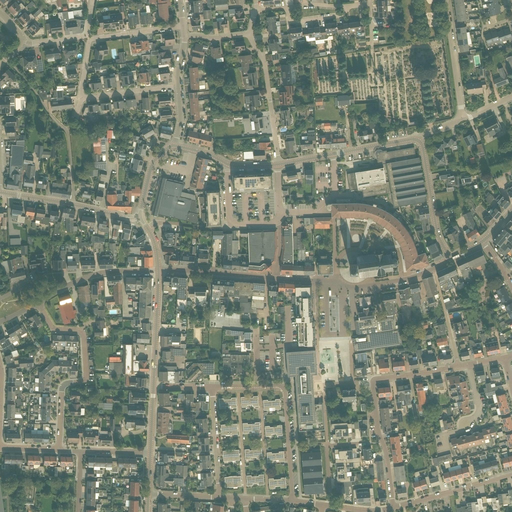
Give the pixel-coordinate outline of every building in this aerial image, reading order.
[(157,4),(158,12),(167,10),(167,4),(170,4),(169,0),(166,0),(162,1),(162,0),(148,0),(149,2),(149,6),(157,4)] [(228,3),(227,0),(215,0),(216,10),(228,9),(228,3)] [(486,4),(487,6),(488,6),(490,10),(499,7),(497,1),(488,3),(486,4)] [(8,9),(15,16),(15,17),(25,7),(21,3),(18,5),(15,2),(8,9)] [(499,7),(490,10),(491,13),(489,14),(490,17),(501,13),(499,7)] [(158,12),(159,19),(160,19),(160,22),(172,20),(172,16),(168,17),(167,10),(158,12)] [(77,30),(77,27),(78,27),(78,26),(79,26),(80,25),(80,24),(81,20),(72,19),(69,19),(68,11),(62,12),(64,26),(67,25),(67,31),(77,30)] [(242,15),(242,11),(236,11),(236,16),(236,22),(245,21),(245,15),(242,15)] [(151,22),(151,17),(150,13),(147,13),(146,12),(141,13),(141,16),(142,24),(141,24),(148,23),(151,22)] [(388,12),(379,12),(379,18),(384,18),(384,21),(390,21),(390,17),(388,17),(388,12)] [(17,19),(25,27),(35,18),(31,13),(28,16),(25,13),(17,19)] [(266,20),(266,23),(276,22),(275,16),(275,13),(269,14),(269,17),(267,17),(267,20),(266,20)] [(128,18),(129,26),(136,25),(136,24),(139,24),(138,14),(134,15),(134,17),(128,18)] [(117,18),(110,19),(111,28),(115,28),(115,27),(119,26),(118,25),(123,24),(121,15),(117,16),(117,18)] [(229,21),(229,17),(224,17),(224,18),(217,19),(217,22),(218,31),(224,30),(223,28),(228,27),(227,21),(229,21)] [(104,27),(104,28),(107,28),(107,29),(111,28),(110,19),(103,20),(103,18),(98,18),(99,27),(104,27)] [(200,18),(194,18),(194,23),(192,23),(192,29),(193,29),(193,30),(194,31),(197,30),(198,29),(198,28),(201,28),(201,22),(200,22),(200,18)] [(268,26),(268,28),(277,27),(276,25),(287,23),(286,20),(280,21),(276,22),(266,23),(267,26),(268,26)] [(50,23),(46,24),(47,30),(51,29),(51,33),(55,33),(58,33),(62,32),(61,21),(59,22),(58,21),(56,21),(55,22),(50,23)] [(354,23),(356,32),(356,35),(357,35),(361,35),(361,34),(361,33),(365,32),(364,26),(361,26),(360,22),(354,23)] [(34,23),(27,30),(32,35),(33,34),(34,36),(44,35),(43,27),(39,28),(34,23)] [(332,33),(331,23),(325,24),(326,29),(323,29),(324,39),(327,39),(329,36),(333,36),(332,33)] [(337,23),(331,23),(332,33),(338,32),(338,33),(341,33),(340,26),(337,27),(337,23)] [(343,26),(340,26),(341,33),(344,32),(344,33),(350,33),(349,23),(343,24),(343,26)] [(269,34),(270,37),(281,35),(281,32),(277,33),(277,27),(268,28),(267,29),(267,31),(269,31),(269,34)] [(302,27),(296,28),(297,37),(298,41),(306,40),(305,37),(306,37),(305,31),(302,31),(302,27)] [(321,40),(324,39),(323,29),(320,30),(320,27),(314,28),(315,37),(321,36),(321,40)] [(292,38),(297,37),(296,28),(290,29),(291,34),(288,34),(289,40),(292,40),(292,38)] [(305,31),(306,37),(307,42),(315,41),(315,37),(314,28),(308,29),(308,31),(305,31)] [(511,36),(509,29),(503,31),(506,40),(510,39),(510,40),(511,39),(511,36)] [(490,34),(494,43),(497,42),(498,43),(500,42),(497,33),(496,31),(490,34)] [(503,42),(506,40),(503,31),(497,33),(500,42),(501,44),(503,43),(503,42)] [(494,43),(490,34),(484,36),(488,46),(490,46),(490,44),(494,43)] [(165,40),(165,46),(160,47),(161,50),(168,49),(168,46),(174,45),(174,39),(174,35),(162,37),(163,41),(165,40)] [(269,43),(269,46),(279,44),(282,44),(281,38),(282,38),(281,35),(270,37),(270,40),(270,43),(269,43)] [(149,50),(148,41),(142,41),(138,41),(138,43),(136,43),(134,43),(134,44),(131,44),(131,49),(132,53),(133,55),(134,55),(134,54),(136,54),(136,55),(144,54),(145,53),(145,50),(149,50)] [(244,41),(235,43),(236,49),(231,49),(232,54),(242,53),(242,50),(245,49),(244,41)] [(204,55),(204,54),(205,50),(203,49),(204,46),(196,44),(195,49),(193,48),(192,53),(204,55)] [(270,51),(271,51),(274,51),(275,54),(277,53),(286,52),(286,49),(282,50),(281,47),(279,47),(279,44),(269,46),(270,51)] [(62,53),(63,59),(70,58),(69,55),(77,53),(76,50),(77,49),(77,46),(76,45),(73,45),(72,46),(65,48),(66,52),(62,53)] [(96,49),(94,58),(101,59),(102,54),(107,53),(107,51),(108,51),(107,47),(106,45),(98,46),(98,49),(96,49)] [(221,55),(220,47),(215,48),(215,47),(210,47),(212,59),(218,58),(222,58),(221,55)] [(46,58),(47,58),(54,57),(54,59),(59,58),(58,49),(53,49),(53,48),(50,49),(50,50),(45,50),(46,58)] [(158,53),(159,59),(158,60),(158,65),(161,65),(170,64),(170,58),(170,54),(166,55),(165,52),(158,53)] [(193,57),(191,62),(199,64),(200,60),(203,61),(204,55),(192,53),(191,57),(193,57)] [(242,67),(249,67),(248,63),(252,63),(251,55),(239,56),(239,60),(241,59),(242,67)] [(23,66),(24,66),(24,67),(36,65),(37,71),(43,70),(41,60),(36,61),(35,56),(23,57),(23,58),(21,59),(18,62),(23,66)] [(73,70),(72,65),(62,66),(62,71),(63,72),(63,73),(64,74),(65,74),(65,75),(66,75),(67,75),(68,79),(72,79),(72,78),(76,77),(75,69),(73,70)] [(290,65),(282,65),(281,65),(281,71),(282,71),(283,77),(284,77),(284,80),(283,80),(283,84),(292,84),(290,65)] [(163,67),(157,68),(157,71),(159,71),(160,80),(169,79),(168,73),(169,73),(169,69),(163,70),(163,67)] [(503,85),(509,83),(506,75),(505,75),(502,68),(498,69),(501,77),(493,80),(496,88),(502,85),(501,85),(503,84),(503,85)] [(146,82),(149,82),(149,77),(152,76),(151,69),(145,69),(146,73),(139,74),(140,83),(146,82)] [(10,72),(8,70),(2,75),(2,74),(0,75),(0,85),(0,86),(5,82),(7,85),(15,77),(13,75),(13,74),(12,72),(10,72)] [(127,72),(127,75),(128,85),(129,85),(134,84),(133,78),(137,78),(136,72),(133,72),(132,71),(127,72)] [(111,87),(116,87),(116,81),(119,80),(118,74),(114,74),(113,73),(109,74),(111,88),(111,87)] [(123,73),(118,74),(119,80),(122,80),(123,86),(128,85),(127,75),(124,76),(123,73)] [(246,84),(246,90),(253,89),(253,85),(257,85),(256,77),(257,77),(256,73),(248,74),(243,75),(243,79),(248,78),(249,84),(246,84)] [(100,76),(101,82),(101,83),(104,82),(105,88),(110,87),(110,88),(111,88),(109,74),(105,74),(106,76),(100,76)] [(481,82),(467,84),(468,94),(477,93),(477,94),(483,93),(482,89),(486,88),(485,81),(481,81),(481,82)] [(286,92),(280,92),(281,98),(280,98),(280,104),(290,104),(289,95),(294,95),(293,86),(285,86),(286,92)] [(56,94),(57,97),(57,101),(58,101),(59,109),(72,108),(71,100),(63,101),(62,93),(56,94)] [(260,98),(259,95),(250,96),(250,103),(251,103),(252,106),(249,107),(250,111),(255,110),(254,106),(260,105),(259,99),(260,98)] [(350,105),(350,96),(349,95),(338,96),(338,106),(350,105)] [(9,96),(8,96),(1,97),(1,100),(0,100),(0,108),(2,108),(2,113),(6,113),(6,116),(15,115),(15,110),(10,108),(9,108),(9,100),(13,100),(13,96),(9,96)] [(170,97),(158,98),(159,104),(158,104),(158,108),(165,107),(165,104),(171,103),(170,97)] [(126,102),(123,103),(124,107),(123,107),(124,110),(130,109),(129,107),(136,106),(135,98),(135,99),(126,100),(126,102)] [(143,110),(150,109),(148,98),(142,98),(142,104),(139,104),(140,113),(144,113),(143,110)] [(120,108),(123,107),(124,107),(123,103),(123,100),(122,100),(122,101),(113,102),(113,104),(110,104),(111,109),(111,111),(120,110),(120,108)] [(104,110),(111,109),(110,104),(110,102),(110,103),(100,104),(101,106),(98,106),(98,111),(99,114),(105,114),(104,110)] [(87,112),(98,111),(98,106),(97,104),(88,106),(88,107),(85,108),(82,115),(86,116),(87,112)] [(163,111),(163,112),(160,112),(160,119),(159,119),(160,122),(167,121),(167,118),(172,118),(171,111),(169,111),(169,110),(163,111)] [(291,118),(290,118),(289,110),(281,111),(283,126),(285,126),(286,126),(291,125),(290,121),(291,121),(292,120),(291,118)] [(259,118),(258,115),(252,115),(253,121),(255,121),(256,130),(264,129),(262,117),(259,118)] [(15,118),(5,118),(5,119),(5,120),(5,122),(5,123),(6,126),(9,125),(9,128),(9,129),(14,128),(18,128),(18,121),(15,118)] [(499,127),(496,121),(495,118),(483,124),(487,132),(499,127)] [(146,128),(145,128),(150,136),(154,133),(153,130),(155,129),(152,124),(147,123),(144,125),(146,128)] [(373,138),(373,136),(376,136),(376,127),(371,128),(371,129),(359,132),(361,140),(373,138)] [(9,136),(9,139),(19,139),(18,135),(16,135),(16,133),(15,132),(14,132),(14,128),(9,129),(9,128),(6,129),(5,130),(5,133),(6,133),(6,136),(9,136)] [(150,136),(145,128),(141,131),(145,138),(150,136)] [(193,142),(196,128),(194,128),(193,132),(189,131),(187,141),(193,142)] [(196,128),(193,142),(198,144),(201,134),(197,133),(198,129),(196,128)] [(198,144),(204,145),(208,131),(206,131),(205,135),(201,134),(198,144)] [(208,131),(204,145),(210,146),(213,136),(209,135),(209,131),(208,131)] [(302,140),(302,149),(313,148),(312,142),(315,142),(315,132),(309,133),(310,137),(308,137),(308,140),(302,140)] [(326,148),(332,147),(332,144),(332,143),(332,139),(332,135),(331,132),(325,133),(326,139),(325,140),(321,140),(319,140),(319,147),(322,146),(322,147),(326,147),(326,148)] [(470,134),(463,138),(468,146),(473,144),(474,144),(478,142),(473,134),(471,136),(470,134)] [(93,138),(94,154),(100,154),(106,153),(105,138),(93,138)] [(141,140),(139,140),(133,138),(132,141),(136,142),(135,147),(145,150),(147,145),(143,144),(144,142),(141,141),(141,140)] [(51,139),(50,152),(42,151),(42,157),(50,158),(53,158),(56,158),(56,139),(51,139)] [(444,144),(434,146),(435,153),(436,153),(436,155),(434,155),(436,165),(446,164),(444,154),(443,154),(443,152),(442,148),(452,146),(450,139),(443,140),(444,144)] [(292,141),(285,142),(287,153),(294,152),(293,146),(295,145),(294,141),(292,141)] [(21,188),(22,182),(22,170),(23,163),(24,148),(12,147),(10,173),(13,174),(12,181),(7,180),(6,188),(17,189),(17,188),(20,189),(21,188)] [(139,154),(144,155),(145,150),(135,147),(134,147),(133,152),(133,155),(138,157),(139,154)] [(391,192),(394,207),(427,201),(419,157),(416,158),(414,147),(387,152),(387,151),(380,152),(379,153),(378,152),(376,154),(378,156),(377,157),(378,165),(386,163),(391,192)] [(261,153),(261,151),(254,151),(254,159),(261,159),(266,159),(265,153),(261,153)] [(24,155),(23,163),(22,170),(27,170),(26,178),(24,178),(23,186),(33,187),(34,179),(33,179),(34,166),(32,166),(33,157),(32,155),(30,155),(28,156),(24,155)] [(132,158),(130,163),(142,166),(143,161),(138,159),(138,157),(133,155),(132,158)] [(212,162),(212,161),(213,161),(198,157),(197,163),(207,166),(208,162),(212,162)] [(140,171),(142,166),(130,163),(129,168),(130,168),(129,171),(135,173),(135,170),(140,171)] [(197,163),(196,169),(210,172),(210,171),(206,170),(207,166),(197,163)] [(383,167),(379,168),(359,172),(358,170),(356,170),(356,172),(355,172),(347,174),(347,177),(350,191),(354,190),(362,189),(364,197),(388,193),(386,182),(383,167)] [(210,172),(196,169),(194,175),(204,177),(205,173),(209,174),(210,172)] [(306,179),(313,179),(313,170),(307,170),(307,169),(304,169),(304,175),(306,175),(306,179)] [(302,179),(301,172),(297,173),(296,170),(287,172),(288,180),(297,178),(298,180),(302,179)] [(233,175),(233,183),(234,190),(273,189),(272,174),(264,174),(258,174),(245,175),(245,174),(239,175),(233,175)] [(453,186),(456,185),(456,187),(465,185),(465,183),(472,182),(471,177),(461,179),(462,184),(459,184),(458,176),(454,177),(454,176),(450,176),(450,174),(439,176),(440,180),(446,179),(448,188),(447,188),(447,191),(454,190),(453,186)] [(194,175),(193,181),(207,184),(207,182),(203,181),(204,177),(194,175)] [(44,189),(47,189),(48,181),(47,181),(48,178),(46,178),(43,177),(43,176),(38,176),(37,187),(44,188),(44,189)] [(61,183),(62,183),(61,189),(60,197),(66,198),(68,184),(68,183),(64,183),(65,179),(61,178),(61,183)] [(198,224),(195,195),(182,192),(184,185),(161,179),(153,213),(198,224)] [(85,183),(84,182),(79,181),(78,188),(83,189),(82,196),(89,198),(91,191),(89,190),(90,185),(85,184),(85,183)] [(191,187),(199,188),(201,189),(202,185),(206,186),(207,184),(193,181),(191,187)] [(51,196),(60,197),(61,189),(57,188),(57,186),(53,185),(51,196)] [(102,200),(103,196),(104,188),(98,187),(97,192),(96,195),(95,200),(98,201),(98,200),(102,200)] [(131,196),(139,196),(141,189),(131,189),(131,191),(130,191),(130,190),(128,190),(128,191),(125,191),(125,196),(126,196),(126,202),(124,202),(125,210),(125,213),(131,213),(131,207),(132,207),(132,205),(133,205),(133,202),(131,202),(131,196)] [(221,208),(221,202),(221,196),(220,190),(206,191),(207,197),(200,197),(200,203),(207,203),(207,205),(208,205),(208,208),(221,208)] [(119,194),(107,195),(107,209),(125,210),(124,202),(122,201),(122,194),(119,194)] [(503,196),(498,202),(497,202),(505,209),(510,203),(505,198),(503,196)] [(351,203),(351,199),(336,199),(336,203),(334,203),(330,203),(328,204),(327,204),(326,206),(326,207),(327,209),(328,210),(330,210),(332,210),(333,217),(334,217),(337,217),(337,226),(340,226),(342,225),(344,225),(345,223),(346,222),(346,220),(346,217),(355,216),(359,217),(360,215),(364,216),(364,217),(368,218),(368,220),(368,221),(369,221),(371,221),(372,221),(373,220),(377,222),(377,220),(381,222),(385,225),(384,226),(388,229),(391,232),(392,231),(395,234),(398,238),(397,239),(399,243),(401,247),(402,246),(404,250),(405,255),(404,255),(405,260),(406,270),(411,269),(411,270),(416,269),(420,268),(429,264),(425,253),(418,255),(417,252),(416,246),(413,241),(411,236),(408,231),(405,227),(401,222),(397,219),(392,215),(387,212),(382,209),(377,207),(378,205),(372,203),(372,205),(366,204),(361,203),(355,203),(351,203)] [(21,216),(22,207),(13,205),(12,213),(18,214),(17,222),(24,223),(25,217),(21,216)] [(422,205),(416,206),(417,212),(419,212),(421,219),(423,231),(424,231),(430,230),(428,218),(430,218),(428,208),(422,209),(422,205)] [(490,214),(496,219),(502,213),(496,208),(495,208),(493,206),(491,209),(488,212),(490,214)] [(35,209),(27,207),(25,214),(30,215),(29,219),(33,220),(33,216),(34,216),(35,209)] [(64,207),(62,216),(66,218),(66,223),(66,231),(73,231),(73,219),(75,210),(64,207)] [(222,225),(222,219),(222,213),(221,213),(221,208),(208,208),(208,211),(207,211),(207,213),(202,213),(202,223),(204,222),(204,220),(208,220),(208,226),(222,225)] [(40,221),(39,222),(39,223),(48,225),(49,219),(49,218),(44,217),(45,210),(37,209),(36,216),(35,220),(40,221)] [(58,219),(59,212),(50,211),(49,218),(49,219),(53,220),(53,223),(56,224),(57,219),(58,219)] [(471,241),(480,235),(476,228),(469,212),(463,215),(470,231),(466,234),(471,241)] [(496,219),(490,214),(487,217),(486,216),(483,219),(490,226),(496,220),(496,219)] [(87,228),(87,225),(88,217),(82,216),(81,221),(80,229),(83,230),(83,228),(87,228)] [(106,220),(100,219),(98,230),(101,231),(101,228),(105,228),(106,220)] [(120,221),(114,220),(112,228),(114,228),(112,239),(116,240),(118,229),(122,230),(124,224),(124,222),(120,221)] [(283,274),(292,274),(293,266),(293,263),(293,250),(293,248),(293,235),(292,222),(288,222),(287,223),(286,222),(285,222),(283,225),(283,226),(283,227),(283,228),(283,235),(283,249),(282,256),(281,263),(281,265),(282,265),(281,272),(283,274)] [(131,226),(124,224),(122,230),(122,231),(120,238),(123,238),(128,240),(131,226)] [(453,227),(454,229),(450,231),(451,233),(448,235),(452,242),(456,240),(459,239),(459,240),(464,238),(457,225),(453,227)] [(137,241),(132,244),(134,246),(144,246),(144,240),(146,239),(145,238),(143,234),(142,235),(140,231),(138,232),(136,230),(133,228),(133,229),(133,230),(135,234),(137,238),(136,239),(137,241)] [(511,242),(511,235),(504,228),(493,240),(500,246),(497,249),(505,256),(510,249),(506,246),(510,242),(511,243),(511,242)] [(249,262),(248,270),(262,272),(265,269),(272,270),(272,264),(275,261),(277,248),(277,230),(248,231),(249,254),(249,257),(249,258),(249,262)] [(228,255),(232,255),(232,240),(232,233),(223,233),(223,231),(213,231),(213,239),(222,239),(222,255),(228,255)] [(177,233),(165,232),(165,237),(164,237),(164,242),(164,245),(167,245),(170,246),(172,246),(175,246),(176,246),(177,233)] [(293,266),(292,274),(304,274),(305,263),(305,259),(305,250),(304,232),(297,232),(297,250),(298,250),(298,261),(297,261),(297,266),(293,266)] [(232,255),(232,269),(240,270),(241,259),(241,254),(238,254),(238,240),(232,240),(232,255)] [(444,258),(436,242),(430,245),(434,253),(431,254),(435,262),(444,258)] [(167,249),(163,248),(163,254),(166,254),(165,263),(167,263),(167,264),(178,265),(179,255),(176,255),(176,254),(175,253),(175,252),(176,252),(176,249),(167,248),(167,249)] [(180,265),(194,266),(195,257),(184,256),(184,253),(185,253),(186,250),(181,249),(180,265)] [(199,253),(199,262),(208,263),(208,254),(208,250),(204,249),(200,249),(199,253)] [(374,254),(374,253),(370,254),(369,255),(369,254),(369,255),(367,255),(367,254),(368,253),(367,251),(366,250),(364,250),(363,252),(364,254),(365,254),(365,255),(363,255),(363,254),(362,255),(362,256),(362,255),(358,256),(356,256),(356,257),(350,258),(351,264),(350,264),(351,272),(352,272),(353,273),(354,274),(355,274),(355,276),(359,276),(359,278),(365,277),(366,278),(366,277),(372,276),(372,277),(372,276),(373,276),(377,276),(377,275),(378,275),(378,276),(378,275),(385,274),(385,275),(386,275),(386,272),(389,271),(389,272),(390,272),(389,271),(392,271),(393,271),(393,273),(399,272),(398,267),(397,267),(397,266),(396,266),(398,264),(399,264),(399,263),(398,263),(398,260),(399,259),(398,259),(397,259),(395,258),(396,256),(397,256),(396,251),(390,251),(391,253),(390,253),(390,254),(387,254),(387,253),(386,254),(386,255),(384,255),(383,252),(382,252),(382,253),(376,254),(375,253),(375,254),(374,254)] [(483,271),(486,269),(484,263),(486,262),(485,259),(482,250),(465,257),(469,266),(473,265),(474,268),(481,265),(483,271)] [(65,263),(65,252),(60,252),(60,260),(53,260),(53,269),(54,269),(55,270),(57,270),(58,269),(62,269),(62,263),(65,263)] [(72,268),(76,268),(76,261),(79,261),(79,254),(72,254),(72,261),(67,262),(68,269),(72,269),(72,268)] [(245,254),(241,254),(241,259),(240,270),(241,270),(248,270),(249,262),(249,258),(249,257),(249,254),(249,257),(245,257),(245,254)] [(232,255),(228,255),(228,258),(227,258),(227,260),(225,260),(224,263),(224,265),(223,265),(222,268),(229,269),(229,267),(231,267),(231,269),(232,269),(232,255)] [(318,262),(318,266),(318,274),(333,274),(333,256),(329,256),(329,258),(327,258),(327,256),(320,256),(320,262),(318,262)] [(20,258),(7,261),(0,262),(2,271),(4,273),(7,272),(8,278),(10,278),(11,282),(26,279),(24,270),(21,257),(20,258)] [(45,262),(44,257),(36,259),(36,260),(29,261),(30,268),(37,267),(38,272),(47,271),(46,267),(47,267),(47,262),(45,262)] [(152,257),(143,257),(141,257),(141,259),(141,266),(141,267),(152,267),(152,257)] [(472,274),(469,266),(465,257),(456,261),(460,271),(465,281),(463,282),(465,287),(473,286),(471,275),(472,274)] [(310,263),(305,263),(304,274),(304,275),(305,275),(305,274),(314,274),(315,274),(314,266),(312,266),(312,263),(310,263)] [(454,265),(446,268),(450,277),(452,276),(455,282),(459,281),(456,274),(458,273),(454,265)] [(446,268),(441,270),(445,279),(448,286),(452,284),(450,281),(452,281),(450,277),(446,268)] [(445,291),(448,290),(449,289),(448,286),(445,279),(441,270),(436,273),(440,281),(439,282),(440,286),(442,285),(444,288),(445,291)] [(120,275),(107,276),(108,284),(114,284),(115,299),(106,300),(107,309),(111,309),(110,304),(122,303),(121,283),(120,275)] [(429,304),(436,302),(434,295),(438,294),(432,276),(422,279),(428,297),(427,297),(429,304)] [(136,278),(135,289),(139,289),(139,292),(140,292),(150,292),(151,292),(151,290),(150,290),(151,278),(143,277),(143,278),(136,277),(136,278)] [(172,289),(178,289),(179,277),(167,277),(167,278),(164,278),(163,295),(168,295),(169,291),(170,291),(172,291),(172,289)] [(187,278),(179,277),(178,289),(178,295),(177,310),(186,311),(187,300),(187,295),(187,278)] [(223,289),(224,280),(213,280),(213,288),(217,288),(216,297),(220,297),(221,289),(223,289)] [(234,290),(235,282),(235,281),(224,280),(223,289),(221,289),(220,297),(224,297),(225,289),(229,289),(229,296),(240,297),(240,290),(234,290)] [(92,285),(92,294),(97,294),(97,293),(101,293),(101,289),(103,289),(103,281),(99,281),(99,282),(95,282),(95,285),(92,285)] [(248,312),(248,302),(248,295),(252,295),(253,284),(250,284),(250,283),(235,282),(234,290),(240,290),(240,297),(240,312),(248,312)] [(263,308),(266,284),(261,283),(261,284),(253,283),(254,283),(253,283),(253,284),(252,295),(252,302),(251,313),(257,313),(258,308),(263,308)] [(419,283),(409,285),(410,287),(411,293),(414,306),(421,304),(420,299),(421,299),(419,291),(420,291),(419,283)] [(270,285),(269,294),(273,295),(273,303),(277,303),(278,291),(276,291),(277,285),(274,285),(273,284),(271,284),(270,285)] [(295,292),(295,285),(296,284),(285,284),(285,291),(289,291),(289,295),(292,295),(292,292),(295,292)] [(79,302),(89,302),(90,302),(88,285),(78,287),(79,302)] [(301,285),(295,285),(296,296),(296,303),(296,315),(296,322),(298,322),(299,344),(303,343),(303,346),(315,345),(315,337),(315,321),(313,321),(312,315),(311,315),(311,297),(312,297),(312,285),(301,285)] [(200,297),(206,297),(206,292),(206,287),(202,287),(202,286),(199,286),(199,287),(195,287),(195,290),(190,290),(190,297),(195,297),(195,296),(200,296),(200,297)] [(504,287),(503,287),(496,290),(499,297),(506,293),(505,290),(504,290),(503,288),(504,287)] [(410,298),(407,288),(399,290),(400,294),(401,297),(402,300),(402,302),(401,302),(401,304),(407,303),(406,299),(410,298)] [(382,296),(384,309),(383,309),(383,310),(383,311),(384,311),(385,316),(397,314),(396,307),(393,308),(392,303),(397,302),(396,293),(382,296)] [(508,296),(506,293),(499,297),(502,303),(510,299),(509,299),(508,297),(508,296)] [(71,302),(69,294),(58,297),(60,305),(58,305),(64,324),(70,323),(69,319),(75,317),(70,302),(71,302)] [(453,300),(453,299),(450,301),(444,303),(444,304),(446,309),(448,309),(451,308),(452,306),(455,305),(454,303),(454,301),(453,300)] [(402,344),(400,329),(396,330),(394,317),(380,319),(380,317),(376,317),(375,311),(375,310),(374,310),(369,311),(369,308),(369,307),(368,307),(364,308),(363,308),(363,309),(364,312),(359,313),(359,312),(358,312),(358,313),(359,319),(359,320),(355,320),(358,336),(353,336),(355,351),(374,349),(402,344)] [(150,312),(139,312),(139,317),(139,320),(145,320),(145,317),(150,318),(150,312)] [(28,319),(26,321),(30,328),(32,326),(33,327),(40,322),(35,314),(28,318),(28,319)] [(149,331),(149,323),(141,323),(141,320),(135,320),(135,325),(134,327),(138,327),(138,330),(142,330),(149,331)] [(94,328),(94,336),(103,335),(103,328),(104,328),(104,321),(96,321),(96,328),(94,328)] [(463,327),(462,321),(453,324),(455,331),(461,329),(462,333),(468,332),(466,326),(463,327)] [(438,327),(439,329),(436,329),(437,336),(445,333),(446,333),(446,330),(445,330),(444,328),(445,328),(444,324),(443,324),(442,322),(433,324),(434,328),(438,327)] [(22,324),(20,325),(19,326),(18,324),(12,328),(19,339),(22,338),(20,335),(23,333),(24,334),(27,332),(22,324)] [(10,337),(8,338),(11,344),(19,339),(12,328),(7,331),(10,337)] [(245,332),(231,330),(231,335),(240,336),(240,341),(245,341),(245,338),(251,338),(251,332),(245,332)] [(433,338),(431,331),(431,330),(420,332),(422,340),(433,338)] [(6,347),(11,344),(8,338),(6,339),(2,334),(0,334),(0,343),(3,341),(6,347)] [(181,335),(169,334),(169,336),(161,336),(160,346),(169,346),(169,345),(175,345),(175,349),(181,349),(181,335)] [(438,346),(448,344),(447,337),(436,339),(438,346)] [(498,341),(492,342),(494,353),(500,352),(498,341)] [(492,342),(488,343),(486,343),(488,355),(494,353),(492,342)] [(251,350),(251,343),(235,343),(236,347),(241,347),(241,352),(246,351),(246,350),(251,350)] [(480,343),(469,345),(470,350),(473,350),(475,357),(483,355),(480,343)] [(109,365),(109,375),(135,376),(136,375),(136,371),(148,371),(148,365),(148,361),(139,360),(139,361),(135,361),(135,355),(133,355),(133,344),(123,344),(123,355),(123,359),(123,362),(122,362),(122,363),(114,363),(109,363),(109,365)] [(459,345),(461,353),(462,359),(470,358),(468,352),(465,352),(464,348),(466,348),(465,344),(459,345)] [(427,348),(428,354),(430,365),(437,364),(435,356),(432,357),(432,352),(431,347),(427,348)] [(163,351),(163,359),(170,359),(170,360),(171,361),(173,361),(174,361),(174,359),(175,355),(183,356),(183,349),(170,349),(170,351),(163,351)] [(443,354),(442,354),(440,355),(441,362),(444,362),(444,363),(452,361),(451,354),(450,349),(445,350),(446,355),(443,356),(443,354)] [(17,350),(15,351),(10,352),(11,354),(5,356),(7,363),(13,361),(12,357),(18,355),(17,350)] [(325,428),(323,398),(318,398),(319,404),(314,404),(313,375),(317,374),(316,350),(286,352),(288,376),(295,376),(296,383),(298,412),(298,417),(299,431),(307,431),(325,430),(325,428)] [(367,360),(366,352),(358,354),(357,354),(355,354),(356,362),(367,360)] [(418,367),(417,360),(417,356),(412,357),(412,355),(409,356),(409,354),(405,354),(406,362),(409,361),(410,368),(418,367)] [(380,372),(389,371),(388,357),(384,358),(384,359),(379,360),(379,356),(375,356),(375,365),(379,364),(380,372)] [(39,372),(39,378),(49,379),(49,377),(52,375),(53,374),(54,373),(56,371),(58,371),(58,360),(52,360),(52,362),(46,367),(41,372),(39,372)] [(368,367),(367,360),(356,362),(357,365),(355,365),(356,370),(361,369),(361,368),(368,367)] [(206,375),(214,375),(214,363),(193,363),(188,369),(188,380),(194,380),(194,379),(195,380),(199,380),(201,378),(202,376),(204,378),(206,375)] [(370,367),(368,367),(361,368),(361,369),(356,370),(356,375),(362,374),(362,375),(367,374),(371,373),(370,367)] [(491,369),(492,376),(491,376),(492,380),(500,378),(499,375),(500,375),(498,368),(491,369)] [(476,372),(477,379),(481,378),(482,382),(486,382),(485,377),(484,370),(476,372)] [(166,371),(160,371),(160,380),(168,380),(172,380),(172,383),(179,383),(179,371),(168,371),(166,371)] [(11,384),(21,384),(22,375),(8,374),(8,381),(12,381),(11,384)] [(450,384),(455,383),(461,382),(459,376),(449,378),(449,376),(446,377),(447,381),(449,380),(450,384)] [(130,377),(130,385),(136,385),(136,387),(140,387),(140,385),(145,385),(146,378),(130,377)] [(444,389),(442,379),(435,380),(435,382),(432,383),(434,392),(437,392),(437,391),(444,389)] [(455,383),(456,387),(451,389),(451,390),(467,387),(466,381),(461,382),(455,383)] [(417,392),(419,404),(417,404),(418,411),(419,411),(422,411),(422,410),(421,404),(425,403),(427,403),(424,390),(427,390),(428,388),(428,385),(423,386),(423,382),(418,383),(418,384),(416,384),(416,383),(416,384),(417,392)] [(21,384),(11,384),(11,386),(8,386),(8,393),(21,393),(21,390),(19,390),(20,387),(21,387),(21,384)] [(406,399),(407,405),(411,404),(409,393),(412,393),(410,384),(403,385),(404,390),(405,390),(406,399)] [(404,390),(403,385),(397,386),(398,395),(400,406),(404,405),(403,399),(406,399),(405,390),(404,390)] [(468,393),(467,387),(451,390),(452,392),(457,391),(458,395),(468,393)] [(347,390),(342,390),(343,400),(348,400),(348,405),(352,405),(351,400),(357,400),(356,389),(355,389),(351,390),(351,389),(347,390)] [(485,392),(486,396),(488,396),(488,398),(493,397),(493,395),(496,394),(495,390),(492,391),(488,392),(485,392)] [(72,399),(72,402),(79,402),(79,399),(79,392),(71,391),(71,398),(72,399)] [(145,401),(145,398),(145,397),(146,397),(146,394),(145,394),(145,393),(139,393),(139,392),(133,392),(133,397),(129,397),(129,403),(137,404),(137,400),(145,401)] [(468,393),(458,395),(453,397),(453,399),(459,397),(459,401),(459,402),(468,400),(470,400),(468,393)] [(186,397),(186,398),(186,401),(191,401),(191,408),(191,410),(196,411),(196,402),(193,402),(194,394),(186,394),(186,397)] [(498,402),(506,400),(505,394),(496,396),(498,402)] [(250,398),(250,405),(253,405),(253,407),(255,406),(255,408),(258,408),(258,406),(259,406),(258,396),(253,396),(253,398),(250,398)] [(231,408),(234,408),(236,408),(237,408),(236,397),(231,398),(231,399),(228,399),(228,406),(231,406),(231,408)] [(242,407),(246,407),(247,407),(247,405),(250,405),(250,398),(246,398),(246,397),(241,397),(242,407)] [(159,398),(159,404),(169,404),(171,404),(171,407),(177,407),(177,402),(172,402),(171,401),(169,401),(169,398),(159,398)] [(225,406),(228,406),(228,399),(224,400),(224,398),(219,399),(220,409),(220,411),(223,411),(223,409),(226,408),(225,406)] [(275,401),(272,401),(272,408),(275,408),(275,410),(281,409),(280,399),(275,399),(275,401)] [(269,408),(272,408),(272,401),(268,401),(268,400),(263,400),(264,410),(270,410),(269,408)] [(469,406),(468,400),(459,402),(459,401),(457,402),(458,406),(453,407),(453,409),(469,406)] [(498,402),(499,408),(508,406),(506,400),(498,402)] [(75,415),(80,415),(80,408),(80,404),(72,404),(72,409),(70,409),(70,414),(75,415)] [(469,406),(453,409),(454,411),(459,410),(460,415),(470,412),(469,406)] [(508,406),(499,408),(501,414),(509,412),(508,406)] [(169,413),(159,413),(158,433),(165,433),(168,433),(169,413)] [(41,420),(38,419),(35,419),(35,422),(41,423),(46,423),(46,420),(49,421),(50,415),(41,414),(41,420)] [(199,422),(200,425),(208,425),(207,418),(202,419),(202,415),(196,416),(197,422),(199,422)] [(504,425),(511,422),(510,416),(502,418),(504,425)] [(126,419),(126,424),(131,424),(131,427),(135,427),(144,428),(144,421),(139,421),(139,420),(126,419)] [(443,419),(440,420),(439,420),(441,427),(444,427),(445,430),(454,428),(452,422),(450,422),(449,419),(443,421),(443,419)] [(10,434),(6,433),(3,433),(3,439),(6,440),(13,441),(13,427),(14,420),(8,420),(8,424),(11,424),(11,427),(10,427),(10,434)] [(251,424),(252,431),(255,431),(255,433),(257,432),(258,435),(260,435),(260,432),(260,422),(255,422),(255,424),(251,424)] [(252,431),(251,424),(248,424),(248,423),(243,423),(244,434),(249,433),(249,431),(252,431)] [(342,437),(342,423),(331,424),(332,428),(335,428),(336,434),(333,434),(333,439),(337,438),(339,438),(339,437),(342,437)] [(352,428),(352,423),(347,424),(347,423),(342,423),(342,437),(345,436),(345,438),(347,437),(347,438),(352,437),(352,433),(349,433),(348,428),(352,428)] [(230,434),(229,424),(225,425),(225,424),(221,425),(222,435),(225,435),(226,435),(226,434),(230,434)] [(233,424),(229,424),(230,434),(234,434),(238,434),(237,424),(233,424)] [(197,428),(197,432),(196,432),(196,435),(205,435),(204,431),(208,431),(208,425),(200,425),(200,428),(197,428)] [(277,427),(274,427),(274,434),(277,434),(277,436),(283,435),(282,425),(277,425),(277,427)] [(270,426),(265,426),(266,436),(271,436),(271,434),(274,434),(274,427),(270,427),(270,426)] [(497,437),(494,426),(488,428),(492,444),(494,443),(493,438),(497,437)] [(23,427),(22,433),(22,438),(25,438),(24,441),(30,441),(31,433),(31,430),(25,430),(25,427),(23,427)] [(488,428),(482,430),(482,432),(484,440),(485,440),(489,439),(490,444),(492,444),(488,428)] [(72,433),(68,433),(68,441),(74,441),(74,442),(78,442),(78,436),(82,436),(82,429),(78,429),(78,432),(72,432),(72,433)] [(92,431),(85,431),(85,441),(90,442),(90,443),(91,443),(94,443),(94,439),(98,440),(98,430),(92,430),(92,431)] [(107,436),(101,436),(100,443),(111,444),(111,436),(111,432),(107,432),(107,436)] [(475,434),(473,435),(470,436),(474,452),(477,451),(476,447),(483,445),(484,450),(487,449),(485,440),(484,440),(482,432),(477,434),(477,432),(474,432),(475,434)] [(189,436),(168,435),(168,442),(188,443),(189,436)] [(195,436),(195,439),(198,438),(199,444),(209,444),(209,437),(204,438),(204,435),(205,435),(196,435),(195,436)] [(460,438),(457,439),(459,448),(461,455),(464,455),(463,450),(470,448),(471,453),(474,452),(470,436),(465,437),(464,435),(461,436),(462,438),(460,438)] [(457,439),(457,438),(450,439),(451,442),(452,445),(453,448),(454,452),(455,455),(457,454),(455,449),(459,448),(457,439)] [(196,450),(196,453),(205,453),(205,450),(210,450),(209,444),(199,444),(199,447),(197,447),(198,450),(196,450)] [(253,450),(254,457),(256,457),(257,459),(262,458),(262,448),(257,449),(257,450),(253,450)] [(320,467),(322,467),(321,460),(320,461),(319,455),(321,455),(321,451),(320,451),(320,448),(312,449),(313,452),(310,452),(310,449),(302,450),(302,453),(302,457),(304,457),(304,462),(303,462),(303,469),(305,469),(305,474),(304,474),(304,481),(306,481),(306,486),(305,486),(305,493),(324,492),(323,485),(322,485),(321,480),(323,480),(322,473),(321,473),(320,467)] [(349,450),(346,450),(347,463),(357,462),(360,462),(360,457),(357,458),(356,453),(357,453),(356,448),(351,448),(351,449),(349,449),(349,450)] [(372,448),(364,449),(365,459),(365,460),(373,459),(372,459),(372,448)] [(254,457),(253,450),(250,450),(249,449),(245,449),(245,460),(251,459),(251,457),(254,457)] [(347,463),(346,450),(343,450),(343,449),(341,450),(341,449),(335,450),(335,454),(339,454),(340,459),(335,459),(336,464),(342,463),(347,463)] [(235,450),(231,451),(232,460),(236,460),(240,460),(239,450),(235,450)] [(232,460),(231,451),(227,451),(223,451),(224,461),(227,461),(228,461),(232,460)] [(279,453),(276,453),(276,460),(279,460),(279,462),(285,461),(284,451),(279,452),(279,453)] [(510,465),(508,457),(507,454),(507,451),(502,453),(502,455),(504,455),(504,458),(502,458),(504,467),(510,465)] [(161,453),(160,461),(168,461),(171,461),(172,460),(172,457),(182,458),(182,453),(171,452),(171,454),(161,453)] [(273,460),(276,460),(276,453),(272,453),(272,452),(267,452),(268,463),(273,462),(273,460)] [(205,455),(205,453),(196,453),(196,456),(200,456),(200,462),(210,461),(210,455),(205,455)] [(1,468),(4,469),(5,462),(10,463),(11,455),(5,454),(4,458),(2,457),(1,468)] [(496,460),(495,458),(494,456),(489,457),(491,461),(493,469),(498,468),(496,460)] [(111,472),(114,472),(115,461),(112,461),(112,458),(106,458),(106,466),(112,466),(111,472)] [(115,461),(114,472),(117,472),(118,466),(124,467),(124,459),(118,458),(118,461),(115,461)] [(197,468),(197,471),(206,470),(206,468),(211,467),(210,461),(200,462),(200,468),(197,468)] [(381,480),(384,480),(382,461),(375,461),(376,462),(373,462),(375,478),(373,478),(374,482),(378,482),(378,481),(381,480)] [(354,467),(354,466),(357,466),(357,462),(347,463),(342,463),(342,466),(336,466),(337,469),(337,473),(347,472),(347,467),(354,467)] [(158,465),(157,476),(165,477),(165,479),(167,479),(167,478),(168,478),(169,473),(165,473),(166,466),(158,465)] [(404,465),(394,467),(396,480),(398,489),(397,489),(398,497),(407,495),(406,488),(401,488),(401,482),(406,481),(404,465)] [(468,467),(461,468),(464,477),(470,475),(468,467)] [(458,479),(464,477),(461,468),(455,470),(458,479)] [(201,479),(212,479),(211,472),(206,473),(206,470),(197,471),(197,474),(198,474),(198,479),(201,479)] [(451,480),(458,479),(455,470),(449,472),(451,480)] [(425,479),(422,480),(421,476),(420,476),(419,471),(416,472),(418,477),(419,481),(422,489),(428,487),(427,484),(430,483),(429,478),(428,476),(424,477),(425,479)] [(430,479),(432,486),(440,484),(438,477),(437,477),(435,471),(432,472),(434,478),(430,479)] [(343,479),(343,482),(351,481),(355,481),(355,476),(347,477),(347,472),(337,473),(338,476),(337,476),(337,479),(343,479)] [(445,482),(451,480),(449,472),(443,473),(445,482)] [(259,476),(255,476),(256,483),(258,483),(259,485),(264,485),(263,474),(259,475),(259,476)] [(256,483),(255,476),(251,477),(251,475),(247,476),(247,486),(253,485),(253,483),(256,483)] [(165,482),(173,483),(173,478),(168,478),(167,478),(167,479),(165,479),(165,477),(157,476),(157,482),(159,482),(159,486),(165,487),(165,482)] [(237,477),(233,477),(233,487),(237,486),(242,486),(241,476),(237,476),(237,477)] [(233,487),(233,477),(229,477),(225,477),(225,487),(229,487),(233,487)] [(281,479),(278,479),(278,486),(281,486),(281,488),(286,488),(286,477),(281,478),(281,479)] [(184,479),(173,478),(173,483),(173,486),(183,486),(183,481),(184,479)] [(278,486),(278,479),(274,480),(274,478),(269,479),(269,489),(275,488),(275,486),(278,486)] [(212,485),(212,479),(201,479),(202,482),(200,482),(200,483),(200,485),(198,485),(198,489),(209,488),(207,488),(207,485),(212,485)] [(343,486),(337,486),(338,493),(346,492),(346,495),(350,495),(349,486),(351,486),(351,485),(351,481),(343,482),(342,482),(343,486)] [(419,481),(413,482),(415,491),(422,489),(419,481)] [(368,492),(363,492),(364,501),(371,501),(370,496),(373,496),(373,488),(368,488),(368,492)] [(364,501),(363,492),(359,492),(359,489),(353,489),(354,498),(357,498),(358,502),(364,501)] [(508,493),(502,494),(503,504),(510,503),(510,501),(511,500),(511,489),(508,490),(508,493)] [(384,493),(384,490),(379,491),(379,494),(380,502),(387,501),(386,493),(384,493)] [(498,497),(491,498),(493,509),(500,508),(499,505),(503,504),(502,494),(498,494),(498,497)] [(487,506),(486,499),(486,496),(481,497),(481,498),(477,499),(477,502),(471,502),(472,511),(483,511),(483,509),(483,506),(487,506)] [(467,506),(461,507),(461,508),(456,508),(456,511),(472,511),(471,502),(467,503),(467,506)]
